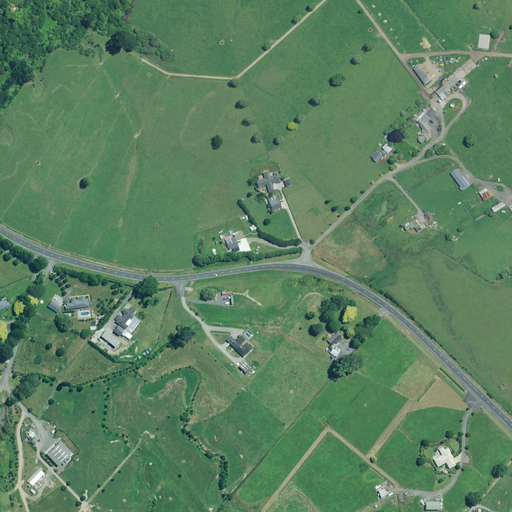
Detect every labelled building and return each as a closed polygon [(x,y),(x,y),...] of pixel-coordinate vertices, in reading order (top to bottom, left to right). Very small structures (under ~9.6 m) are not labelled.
[(432,79),(421,64),(415,69),(426,84),(432,79)] [(458,81),(455,77),(437,92),(444,100),(448,96),(445,92),(458,81)] [(437,112),(433,108),(418,122),(421,124),(421,127),(424,130),(423,133),(421,135),(422,136),(419,139),(423,143),(426,140),(427,142),(432,138),(429,135),(433,131),(431,130),(433,128),(427,122),(437,112)] [(394,150),(388,144),(384,148),(389,154),(394,150)] [(388,154),(385,150),(381,153),(380,151),(372,156),(377,162),(388,154)] [(471,185),(458,169),(452,173),(462,186),(460,187),(463,191),(471,185)] [(270,177),(269,171),(262,173),(264,178),(259,180),(259,179),(255,180),(258,188),(261,187),(261,186),(266,184),(268,193),(274,191),(272,183),(276,182),(277,183),(281,182),(278,172),(273,173),(274,175),(270,177)] [(492,196),(488,189),(480,193),(485,200),(492,196)] [(282,209),(277,196),(268,200),(273,213),(280,210),(282,209)] [(507,206),(504,202),(493,208),(496,212),(507,206)] [(423,229),(417,220),(411,224),(410,222),(405,226),(408,231),(412,228),(413,229),(416,227),(419,232),(423,229)] [(242,239),(239,233),(234,235),(234,237),(230,238),(231,241),(226,243),(229,250),(238,246),(236,241),(242,239)] [(75,298),(71,298),(72,300),(71,300),(71,303),(65,304),(66,306),(65,306),(65,309),(89,307),(88,298),(84,299),(84,297),(80,297),(80,299),(75,300),(75,298)] [(5,303),(4,300),(0,301),(0,310),(10,306),(8,302),(5,303)] [(135,310),(131,307),(128,311),(124,308),(121,312),(124,314),(122,317),(119,314),(115,319),(116,320),(115,322),(125,330),(128,326),(125,324),(129,318),(135,310)] [(124,330),(118,326),(113,332),(119,336),(124,330)] [(343,338),(337,332),(327,341),(332,345),(335,342),(337,344),(343,338)] [(245,339),(240,335),(235,340),(230,336),(226,341),(243,357),(252,348),(246,343),(242,347),(240,344),(245,339)] [(341,350),(336,347),(334,350),(332,349),(329,353),(336,357),(339,353),(339,354),(341,350)] [(40,438),(36,435),(30,442),(33,445),(40,438)] [(444,450),(443,447),(438,450),(441,455),(433,459),(437,467),(446,463),(449,469),(455,465),(452,459),(453,458),(448,448),(444,450)] [(41,471),(42,469),(40,468),(27,481),(32,486),(44,474),(41,471)] [(386,495),(384,489),(378,492),(381,497),(386,495)]
